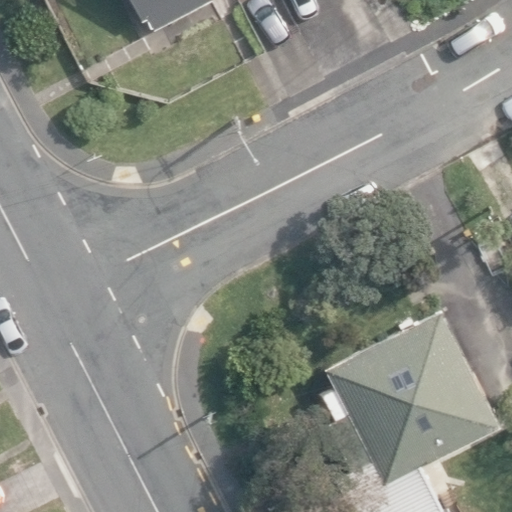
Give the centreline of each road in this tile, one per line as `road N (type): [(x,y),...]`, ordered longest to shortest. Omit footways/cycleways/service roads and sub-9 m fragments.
road 1 (residential): [(43,277),(511,61)]
road 2 (tertiary): [(43,277),(156,511)]
